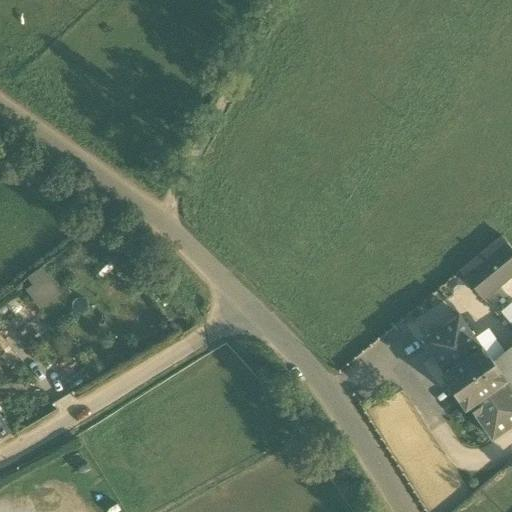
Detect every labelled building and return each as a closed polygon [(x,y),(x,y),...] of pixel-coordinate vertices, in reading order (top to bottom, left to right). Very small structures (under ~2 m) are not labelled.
[(459,271),(483,299),(511,275),(511,248),(502,236),(459,271)] [(58,291),(41,268),(30,277),(35,284),(26,290),(38,306),(58,291)] [(511,303),(502,311),(511,323),(511,303)] [(423,340),(446,373),(482,348),(461,318),(459,315),(423,340)] [(495,338),(483,347),(496,366),(507,355),(495,338)] [(483,347),(482,348),(446,373),(443,375),(466,409),(470,407),(506,381),(496,366),(483,347)] [(506,381),(511,389),(511,349),(507,355),(496,366),(506,381)] [(511,389),(506,381),(470,407),(492,439),(511,425),(511,389)] [(0,439),(10,433),(0,418),(0,439)]
